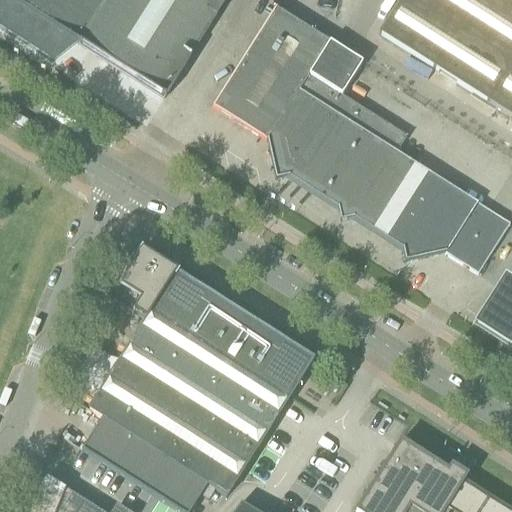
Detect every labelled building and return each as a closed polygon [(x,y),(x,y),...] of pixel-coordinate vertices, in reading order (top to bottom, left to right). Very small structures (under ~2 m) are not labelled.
[(0,0),(0,29),(53,63),(77,44),(103,4),(95,0),(0,0)] [(105,0),(103,4),(77,44),(164,100),(227,0),(105,0)] [(511,0),(403,0),(380,36),(511,119),(511,0)] [(406,138),(342,98),(363,65),(275,10),(213,109),(266,142),(275,183),(289,179),(337,210),(340,224),(354,221),(402,250),(405,265),(444,256),(478,277),(510,227),(396,155),(406,138)] [(103,420),(83,452),(178,511),(192,511),(202,497),(210,502),(216,491),(227,498),(288,404),(294,394),(298,388),(314,363),(176,275),(176,276),(166,270),(167,269),(165,268),(165,269),(158,264),(158,263),(157,262),(156,263),(142,254),(143,254),(141,253),(140,254),(130,266),(128,267),(128,269),(128,270),(120,289),(119,289),(119,291),(114,303),(113,304),(115,305),(132,316),(133,317),(134,317),(145,324),(89,412),(103,420)] [(511,349),(511,287),(506,283),(478,328),(511,349)] [(400,444),(356,511),(507,511),(463,484),(467,478),(452,469),(448,474),(400,444)] [(98,511),(47,478),(40,490),(30,511),(98,511)]
